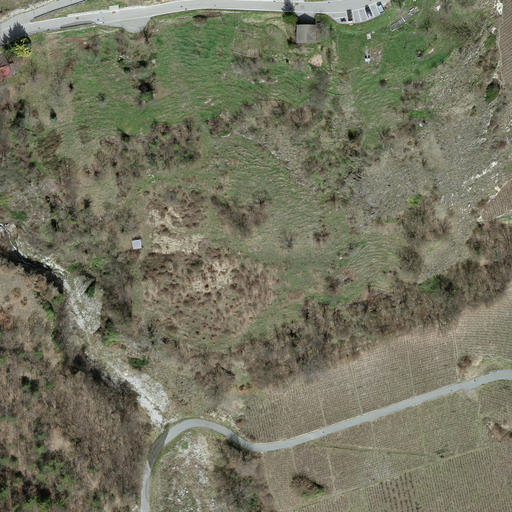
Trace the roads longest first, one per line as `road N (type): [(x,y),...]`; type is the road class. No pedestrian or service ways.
road 1 (unclassified): [(511,374),(273,446),(248,445),(208,424),(183,425),(150,458),(144,511)]
road 2 (unclassified): [(16,31),(202,3),(326,7),(371,0)]
